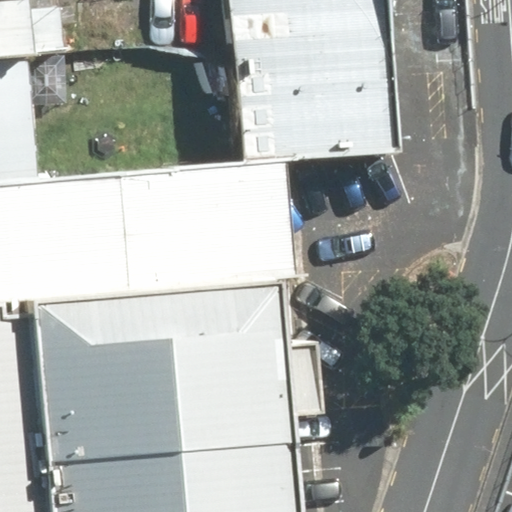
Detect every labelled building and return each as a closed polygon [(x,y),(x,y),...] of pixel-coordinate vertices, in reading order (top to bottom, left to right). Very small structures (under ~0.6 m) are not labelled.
[(0,0),(0,54),(11,53),(6,0),(0,0)] [(218,0),(231,159),(272,156),(392,147),(379,0),(218,0)] [(0,54),(0,177),(23,176),(11,53),(0,54)] [(23,176),(0,177),(0,299),(260,275),(282,271),(272,156),(231,159),(23,176)] [(0,511),(278,511),(260,275),(0,299),(0,511)]
